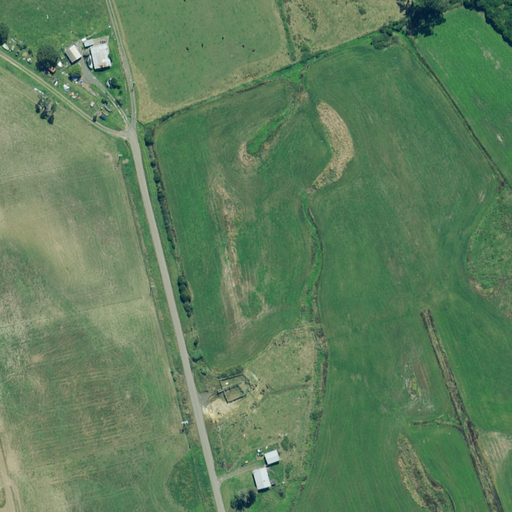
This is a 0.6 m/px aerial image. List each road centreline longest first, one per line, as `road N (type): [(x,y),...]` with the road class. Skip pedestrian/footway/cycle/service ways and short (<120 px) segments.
road 1 (unclassified): [(132,136),(222,511)]
road 2 (track): [(0,51),(88,120),(132,136)]
